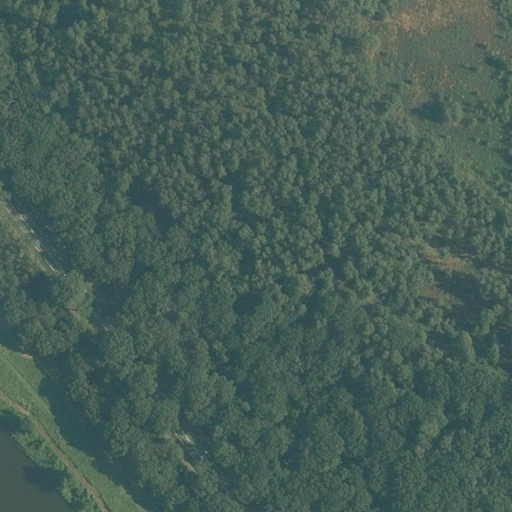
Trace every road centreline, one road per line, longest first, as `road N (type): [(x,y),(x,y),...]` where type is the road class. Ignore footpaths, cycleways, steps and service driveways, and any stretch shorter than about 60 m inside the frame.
road 1 (primary): [(244,511),(0,186)]
road 2 (track): [(0,360),(129,511)]
